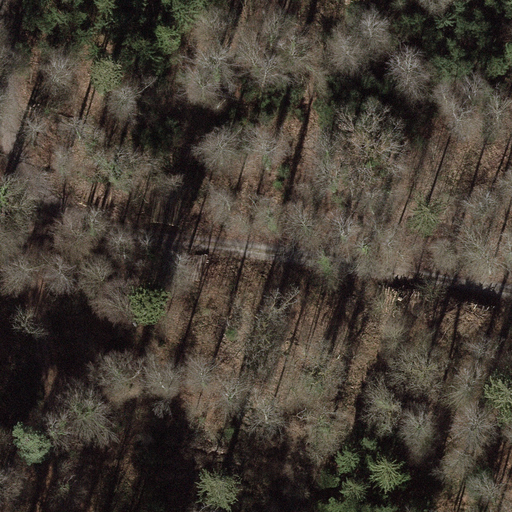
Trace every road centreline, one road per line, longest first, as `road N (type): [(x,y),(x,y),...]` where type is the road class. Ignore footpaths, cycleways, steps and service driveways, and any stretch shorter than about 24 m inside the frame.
road 1 (track): [(511,293),(142,237),(43,198),(14,177),(2,0)]
road 2 (track): [(82,511),(55,429),(14,177)]
